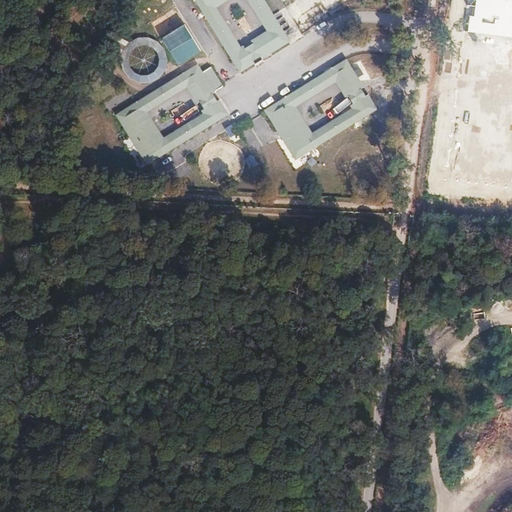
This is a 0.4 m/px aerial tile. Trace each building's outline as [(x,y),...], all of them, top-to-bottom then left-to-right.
[(261,0),(194,0),(242,77),(291,47),(261,0)] [(201,51),(185,24),(162,37),(178,64),(201,51)] [(132,90),(170,71),(151,33),(113,52),(132,90)] [(348,61),(265,112),(295,160),(377,109),(348,61)] [(199,68),(117,118),(147,166),(228,116),(215,94),(223,89),(212,70),(203,75),(199,68)] [(436,354),(456,340),(448,328),(428,342),(436,354)]
